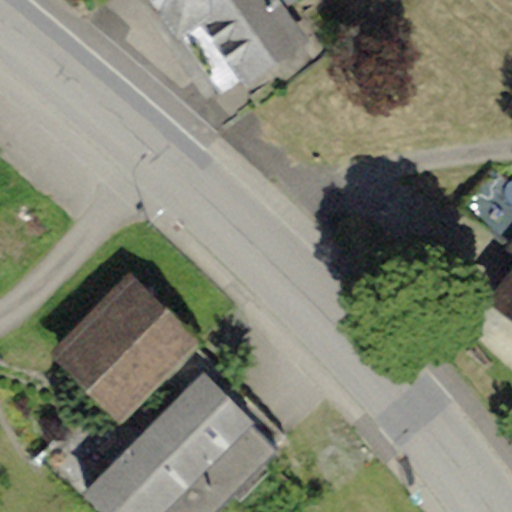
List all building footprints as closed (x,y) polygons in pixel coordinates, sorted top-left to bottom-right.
[(140,0),(176,51),(206,29),(243,83),(301,42),(281,14),(300,1),(298,0),(140,0)] [(511,251),(511,167),(499,158),(459,212),(511,251)] [(511,280),(483,318),(511,340),(511,280)] [(129,285),(50,362),(114,427),(193,351),(129,285)] [(205,383),(94,506),(100,511),(206,511),(271,441),(205,383)]
